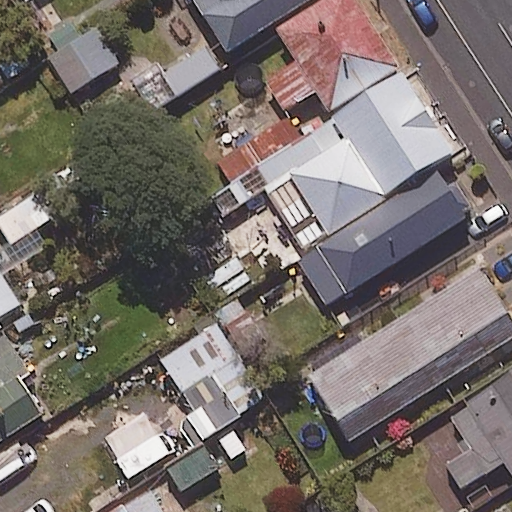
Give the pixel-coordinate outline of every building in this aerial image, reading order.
[(195,0),(232,57),(323,0),(195,0)] [(404,76),(355,0),(334,0),(278,36),(300,69),(269,88),(289,119),(319,99),(333,121),(404,76)] [(83,42),(72,25),(51,38),(62,55),(83,42)] [(75,97),(121,67),(99,32),(83,42),(62,55),(53,62),(75,97)] [(222,73),(207,50),(166,77),(160,68),(134,85),(155,117),(222,73)] [(439,103),(417,69),(404,76),(333,121),(303,141),(259,170),(272,191),(293,177),(334,240),(471,152),(447,114),(442,116),(435,105),(439,103)] [(303,141),(290,121),(218,166),(232,187),(259,170),(303,141)] [(451,191),(443,178),(305,266),(332,309),(469,222),(466,218),(474,213),(457,188),(451,191)] [(50,220),(33,193),(0,212),(0,227),(20,261),(45,246),(35,229),(50,220)] [(0,326),(24,311),(0,273),(0,338),(5,335),(0,327),(0,326)] [(511,346),(511,318),(482,273),(369,346),(363,337),(314,369),(319,377),(311,382),(354,449),(511,346)] [(54,338),(40,314),(12,330),(26,354),(54,338)] [(269,408),(218,329),(163,365),(198,419),(192,423),(199,433),(188,440),(197,454),(269,408)] [(34,379),(5,335),(0,338),(0,452),(48,421),(24,385),(34,379)] [(511,383),(452,421),(473,455),(448,470),(464,495),(507,469),(511,476),(511,383)] [(207,450),(171,473),(184,494),(220,472),(207,450)] [(163,511),(152,493),(122,511),(163,511)]
